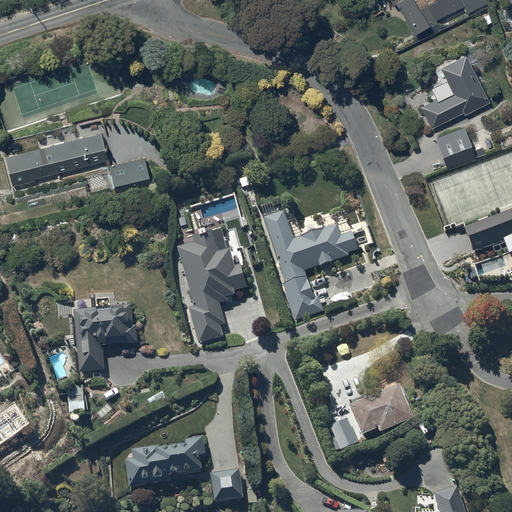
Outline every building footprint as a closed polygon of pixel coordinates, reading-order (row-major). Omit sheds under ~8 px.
[(397,5),(416,36),(430,27),(437,23),(436,21),(464,7),(467,15),(487,4),(485,0),(435,0),(437,2),(420,10),(414,0),(390,0),(394,6),(397,5)] [(489,100),(463,49),(438,62),(451,88),(419,104),(431,126),(462,110),(464,113),(489,100)] [(462,123),(434,134),(448,169),(476,159),(475,156),(484,153),(481,144),(471,148),(462,123)] [(101,131),(5,156),(12,185),(35,179),(34,176),(107,158),(101,131)] [(143,155),(109,165),(117,193),(151,183),(143,155)] [(511,207),(464,226),(473,251),(504,239),(509,252),(511,250),(511,207)] [(283,211),(264,218),(287,284),(283,285),(296,320),(322,311),(318,298),(313,299),(304,271),(348,256),(347,253),(357,250),(351,232),(341,235),(337,224),(293,240),(283,211)] [(213,233),(212,231),(207,233),(206,230),(199,232),(199,235),(192,237),(194,243),(177,248),(194,307),(189,309),(199,344),(223,337),(220,325),(225,324),(220,304),(229,301),(228,297),(235,295),(234,291),(247,288),(240,265),(234,267),(229,249),(227,250),(221,231),(213,233)] [(133,326),(131,305),(74,310),(79,373),(105,371),(103,346),(137,343),(136,326),(133,326)] [(399,384),(348,407),(362,436),(378,429),(380,433),(414,418),(399,384)] [(82,388),(68,389),(70,411),(84,410),(82,388)] [(0,441),(24,424),(13,408),(0,417),(0,441)] [(330,427),(336,440),(329,443),(333,453),(357,442),(347,419),(330,427)] [(429,420),(419,426),(424,435),(434,428),(429,420)] [(133,459),(126,460),(129,488),(172,482),(171,476),(184,474),(190,473),(203,471),(201,460),(200,460),(199,454),(205,454),(204,438),(186,440),(186,445),(161,449),(160,446),(133,450),(133,459)] [(240,470),(211,473),(215,502),(243,498),(240,470)] [(465,511),(457,486),(433,494),(438,511),(465,511)]
